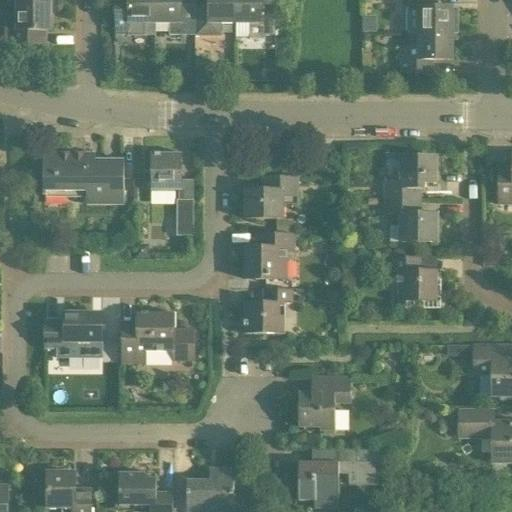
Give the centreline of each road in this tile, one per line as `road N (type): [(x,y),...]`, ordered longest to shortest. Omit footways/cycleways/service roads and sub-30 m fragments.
road 1 (residential): [(16,424),(19,305),(27,290),(185,284),(204,275),(214,259),(215,117)]
road 2 (tertiary): [(215,117),(499,115)]
road 3 (residential): [(251,385),(248,431),(39,434),(16,424)]
road 4 (residential): [(511,308),(471,277),(471,175)]
road 5 (tertiary): [(87,110),(215,117)]
